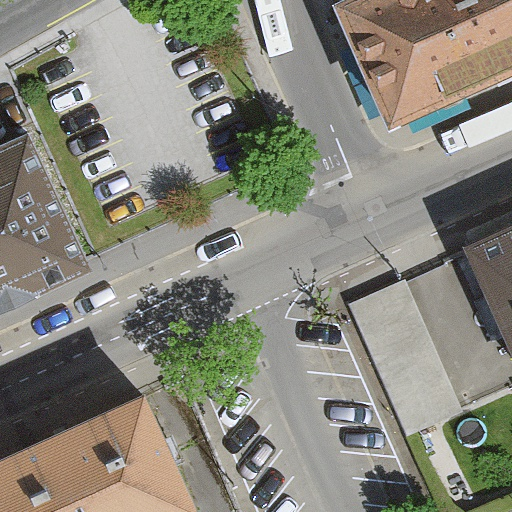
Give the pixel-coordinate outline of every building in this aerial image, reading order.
[(511,0),(342,0),(398,121),(511,69),(511,0)] [(27,134),(0,146),(0,296),(9,293),(85,258),(27,134)] [(511,227),(466,248),(496,315),(511,350),(511,227)] [(405,277),(348,302),(405,433),(462,408),(405,277)] [(0,464),(0,511),(195,511),(144,399),(62,436),(0,464)]
